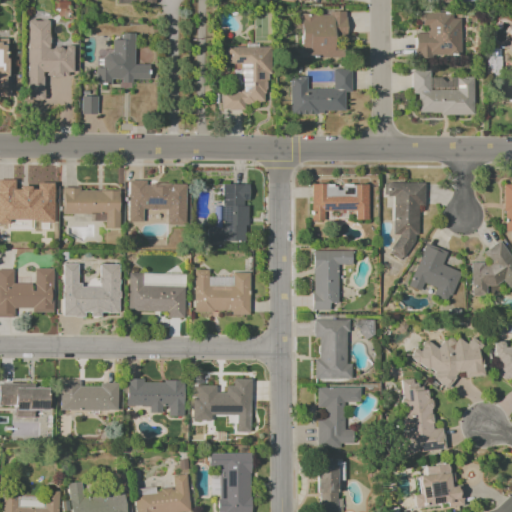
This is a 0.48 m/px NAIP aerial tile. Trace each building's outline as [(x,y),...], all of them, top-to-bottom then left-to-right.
[(299,14),(300,51),(309,51),(309,57),(342,57),(342,45),(336,45),(336,38),(345,38),(344,13),(299,14)] [(413,33),(414,57),(459,56),(459,18),(450,19),(450,13),(416,13),(416,25),(426,25),(426,33),(413,33)] [(48,20),(26,20),(26,103),(43,103),(43,76),(72,76),(71,47),(48,47),(48,20)] [(133,64),(133,33),(120,33),(120,40),(111,39),(111,54),(101,54),(101,68),(94,68),(94,85),(110,85),(110,80),(119,80),(119,88),(131,88),(131,79),(147,80),(147,65),(133,64)] [(226,47),(226,64),(240,64),(239,92),(220,92),(220,110),(243,110),(243,104),(265,104),(266,47),(226,47)] [(343,113),(343,92),(349,92),(349,69),(331,69),(331,89),(305,89),(305,78),(288,78),(289,114),(343,113)] [(471,114),(471,77),(454,77),(454,90),(428,90),(427,70),(410,71),(410,94),(417,94),(417,114),(471,114)] [(95,114),(96,96),(80,96),(80,114),(95,114)] [(52,183),(36,183),(35,188),(13,188),(14,180),(0,179),(0,220),(52,221),(52,183)] [(127,180),(127,222),(142,222),(142,210),(166,210),(166,224),(185,224),(185,183),(144,183),(144,180),(127,180)] [(423,183),(382,183),(382,196),(392,196),(391,235),(391,257),(414,257),(415,206),(423,206),(423,183)] [(221,184),(220,228),(206,227),(206,241),(245,242),(246,203),(247,203),(247,185),(221,184)] [(366,184),(337,184),(310,184),(309,221),(323,221),(323,211),(354,211),(354,220),(366,220),(366,184)] [(511,184),(502,184),(503,232),(511,231),(511,184)] [(117,228),(118,190),(61,190),(61,213),(104,214),(104,228),(117,228)] [(469,264),(471,295),(479,295),(486,291),(485,286),(494,286),(502,281),(508,290),(511,287),(511,260),(499,241),(482,252),(488,262),(488,263),(469,264)] [(408,288),(419,291),(422,284),(434,288),(431,297),(448,302),(458,271),(440,266),(445,251),(422,244),(408,288)] [(350,250),(310,251),(311,310),(328,310),(328,303),(336,303),(336,265),(350,265),(350,250)] [(60,315),(89,316),(89,317),(99,317),(99,313),(117,313),(118,265),(98,264),(97,286),(76,286),(76,264),(61,264),(60,315)] [(51,312),(52,269),(32,268),(32,283),(12,283),(12,270),(0,269),(0,317),(14,317),(14,308),(30,308),(30,312),(51,312)] [(192,311),(230,312),(230,315),(247,315),(248,273),(231,273),(231,277),(207,277),(207,270),(193,270),(192,311)] [(126,311),(165,312),(165,318),(182,319),(183,287),(141,286),(141,274),(128,273),(126,311)] [(349,379),(349,364),(346,364),(345,318),(312,318),(312,338),(317,338),(317,359),(312,359),(313,379),(349,379)] [(372,321),(358,321),(358,337),(372,337),(372,321)] [(482,376),(480,359),(474,355),(481,346),(470,337),(465,344),(457,338),(454,342),(450,339),(442,339),(436,348),(425,340),(417,350),(409,351),(410,358),(425,370),(432,369),(432,379),(444,388),(457,371),(465,377),(482,376)] [(511,345),(503,345),(503,342),(494,342),(493,378),(511,378),(511,345)] [(181,417),(182,381),(141,381),(141,379),(125,379),(125,406),(147,406),(147,413),(163,413),(163,416),(181,417)] [(249,379),(231,379),(231,385),(224,385),(224,392),(215,392),(215,386),(195,386),(195,397),(191,397),(191,421),(209,421),(210,415),(235,415),(235,432),(248,432),(249,379)] [(442,449),(440,429),(431,429),(428,390),(416,391),(415,379),(399,380),(404,452),(442,449)] [(58,410),(116,411),(116,385),(78,384),(78,381),(59,380),(58,410)] [(34,384),(0,383),(0,405),(13,406),(12,418),(33,418),(34,409),(46,410),(46,388),(34,388),(34,384)] [(315,447),(347,447),(347,402),(358,402),(358,388),(315,388),(315,407),(323,407),(324,419),(315,419),(315,447)] [(248,511),(249,454),(207,454),(207,466),(217,466),(216,511),(248,511)] [(316,511),(341,511),(340,461),(315,461),(316,511)] [(462,505),(460,485),(451,486),(448,463),(423,466),(424,475),(417,476),(419,494),(412,494),(414,508),(447,504),(447,507),(462,505)] [(187,511),(185,475),(171,476),(171,488),(154,489),(154,487),(133,489),(134,511),(187,511)] [(69,511),(124,511),(123,493),(82,496),(80,482),(67,483),(69,511)] [(1,511),(58,511),(59,491),(43,491),(43,508),(16,507),(16,494),(2,493),(1,511)]
